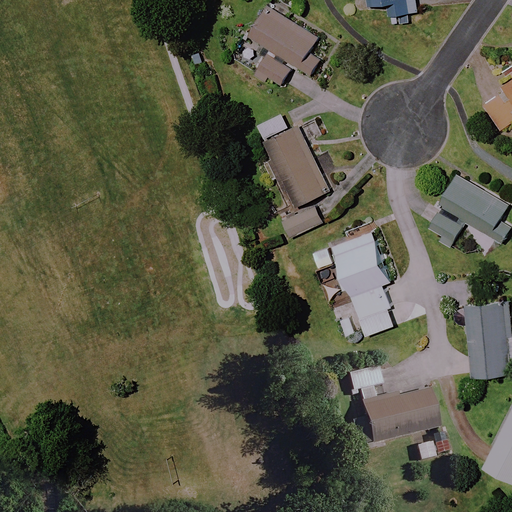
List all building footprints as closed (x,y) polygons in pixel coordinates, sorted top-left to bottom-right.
[(422,9),(419,0),(371,0),(372,4),(392,1),(394,14),(422,9)] [(271,5),(252,35),(316,75),(326,58),(314,51),(323,37),(271,5)] [(296,67),(273,52),(259,74),(269,81),(272,76),(285,84),(296,67)] [(511,73),(503,80),(508,86),(486,101),(502,125),(511,118),(511,73)] [(334,188),(302,123),(267,140),(299,205),(334,188)] [(444,232),(441,237),(452,243),(468,218),(505,239),(511,226),(511,221),(502,216),(511,201),(460,171),(429,223),(444,232)] [(318,204),(286,220),(294,237),(327,221),(318,204)] [(376,231),(338,245),(370,334),(398,324),(392,307),(395,306),(387,284),(395,281),(376,231)] [(511,332),(511,306),(511,296),(466,301),(474,374),(511,369),(511,357),(509,333),(511,332)] [(376,366),(349,373),(353,390),(381,383),(376,366)] [(396,392),(362,401),(373,443),(438,426),(428,388),(397,396),(396,392)] [(511,411),(486,465),(511,477),(511,411)] [(435,458),(431,443),(416,447),(419,462),(435,458)]
